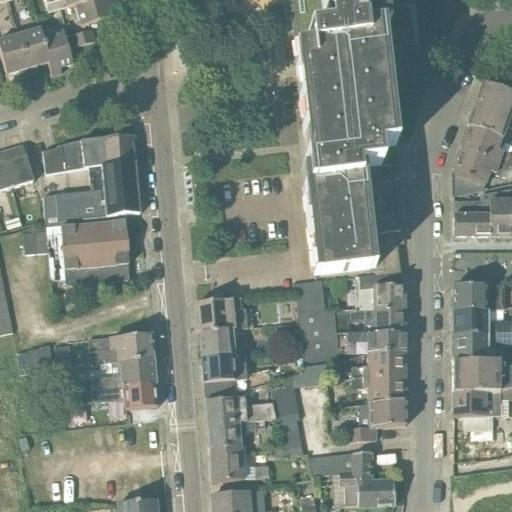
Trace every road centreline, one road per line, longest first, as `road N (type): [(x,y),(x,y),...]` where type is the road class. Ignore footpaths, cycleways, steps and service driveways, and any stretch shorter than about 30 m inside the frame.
road 1 (residential): [(424,511),(435,168),(446,115),(481,33)]
road 2 (residential): [(194,511),(159,84)]
road 3 (residential): [(0,117),(96,90),(159,84)]
